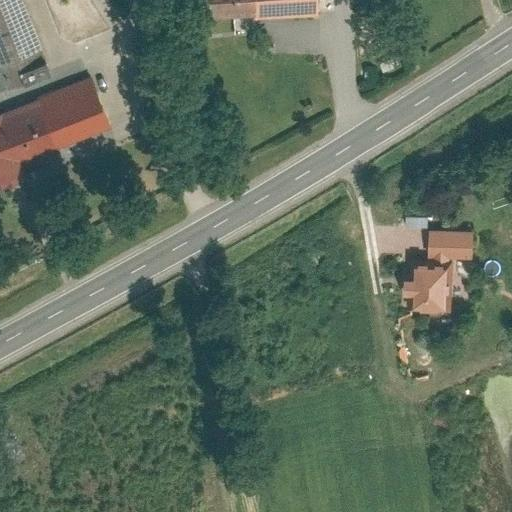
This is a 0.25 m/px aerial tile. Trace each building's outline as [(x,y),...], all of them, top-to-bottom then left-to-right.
[(22,0),(0,0),(0,87),(49,68),(22,0)] [(200,0),(201,13),(255,9),(255,14),(316,10),(315,0),(200,0)] [(0,108),(0,129),(14,164),(109,125),(88,73),(0,108)] [(0,180),(17,173),(14,164),(0,129),(0,180)] [(429,228),(428,256),(449,257),(470,257),(471,228),(429,228)] [(404,273),(404,292),(409,292),(409,306),(449,307),(449,257),(428,256),(416,256),(416,273),(404,273)]
